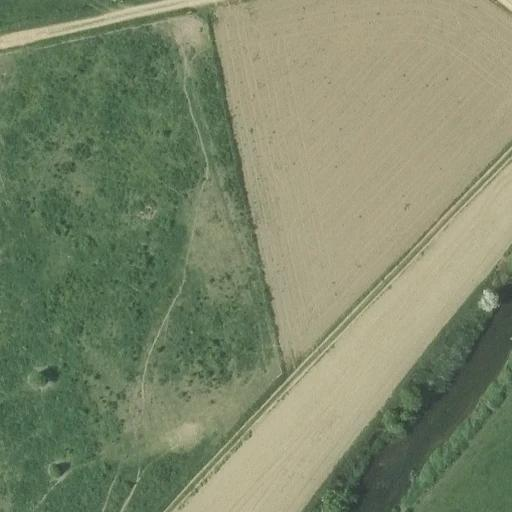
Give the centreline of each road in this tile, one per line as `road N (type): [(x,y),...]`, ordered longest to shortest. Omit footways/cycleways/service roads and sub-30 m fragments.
road 1 (track): [(184,511),(511,155)]
road 2 (track): [(212,0),(0,43)]
